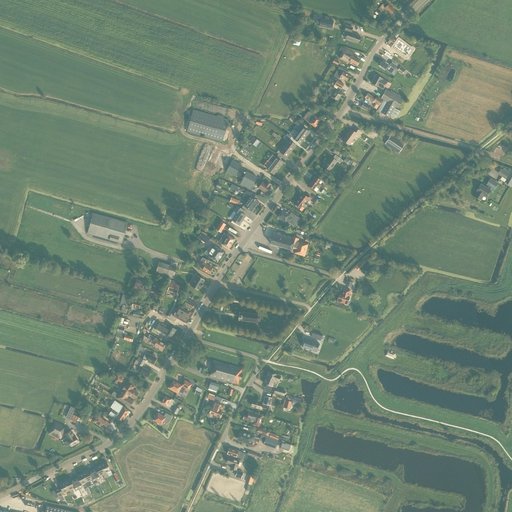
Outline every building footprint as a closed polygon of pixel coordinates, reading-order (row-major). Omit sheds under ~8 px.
[(391,14),(394,11),(388,4),(386,2),(384,4),(383,3),(380,7),(383,10),(385,8),(391,14)] [(319,26),(331,29),(333,21),(321,18),(319,26)] [(358,43),(361,37),(356,35),(357,34),(352,32),(353,28),(346,25),(344,31),(348,32),(345,40),(353,43),(354,42),(358,43)] [(400,41),(394,48),(407,58),(413,51),(400,41)] [(357,65),(360,60),(352,56),(354,53),(347,49),(345,53),(343,52),(339,58),(348,63),(349,61),(357,65)] [(398,62),(405,67),(408,63),(401,58),(398,62)] [(383,60),(379,66),(385,70),(385,69),(387,71),(391,66),(395,69),(396,66),(392,62),(390,65),(389,64),(389,65),(383,60)] [(350,76),(346,74),(347,72),(339,67),(334,76),(339,79),(340,77),(346,81),(350,76)] [(387,82),(376,75),(372,83),(383,89),(386,84),(387,82)] [(337,81),(335,83),(334,85),(341,89),(344,84),(337,81)] [(337,101),(341,95),(330,86),(327,91),(330,93),(328,95),(330,97),(337,101)] [(394,108),(395,107),(398,108),(403,100),(385,90),(380,99),(383,100),(377,110),(389,117),(390,115),(395,118),(399,111),(394,108)] [(368,94),(365,98),(372,103),(373,102),(378,106),(382,101),(377,97),(375,99),(368,94)] [(321,106),(314,102),(315,101),(313,100),(309,105),(308,104),(307,105),(309,106),(309,105),(316,110),(316,111),(318,112),(319,111),(317,110),(319,108),(319,109),(321,106)] [(193,109),(191,116),(187,131),(222,141),(229,119),(193,109)] [(320,120),(316,117),(310,113),(305,120),(315,127),(320,120)] [(305,138),(309,132),(302,127),(298,133),(305,138)] [(353,131),(350,129),(342,140),(349,145),(357,135),(358,136),(361,132),(355,128),(353,131)] [(305,138),(298,133),(294,138),(301,144),(305,138)] [(398,153),(405,144),(391,135),(385,144),(398,153)] [(253,137),(249,142),(256,147),(260,142),(253,137)] [(284,146),(291,151),(296,146),(289,140),(284,146)] [(253,151),(245,145),(241,150),(249,156),(253,151)] [(291,151),(284,146),(280,152),(287,157),(291,151)] [(211,154),(202,176),(208,178),(209,175),(210,175),(218,157),(211,154)] [(334,159),(330,156),(323,166),(330,171),(337,161),(340,163),(342,160),(337,156),(334,159)] [(283,163),(275,157),(271,163),(278,169),(283,163)] [(226,172),(235,177),(241,164),(232,160),(226,172)] [(278,169),(271,163),(267,169),(274,174),(278,169)] [(501,168),(498,173),(505,179),(509,174),(501,168)] [(240,184),(251,190),(257,177),(245,172),(240,184)] [(316,176),(312,181),(320,187),(321,185),(319,184),(318,184),(320,180),(316,176)] [(495,189),(498,184),(491,179),(487,185),(489,186),(487,189),(484,188),(485,187),(481,185),(477,191),(479,192),(475,197),(481,200),(484,195),(487,197),(491,191),(490,190),(492,187),(495,189)] [(265,193),(271,185),(267,182),(265,184),(262,181),(261,183),(258,181),(255,185),(258,187),(258,188),(265,193)] [(318,189),(320,187),(312,181),(309,186),(313,190),(316,186),(317,187),(316,188),(318,189)] [(303,194),(299,199),(304,203),(307,200),(309,201),(311,198),(309,196),(308,198),(303,194)] [(244,198),(255,207),(259,202),(250,196),(248,199),(245,196),(243,198),(244,198)] [(244,198),(243,198),(242,200),(245,202),(243,205),(252,212),(255,207),(244,198)] [(299,199),(295,204),(300,208),(299,210),(302,211),(304,208),(302,206),(304,203),(299,199)] [(243,210),(237,206),(234,211),(237,213),(232,220),(238,224),(242,218),(243,219),(245,215),(241,213),(243,210)] [(289,216),(281,211),(278,216),(285,221),(286,220),(292,225),(295,220),(292,218),(289,216)] [(298,216),(291,211),(289,215),(296,219),(298,216)] [(87,234),(122,243),(128,223),(92,213),(87,234)] [(226,225),(220,221),(215,230),(221,233),(226,225)] [(227,224),(239,232),(241,229),(229,221),(227,224)] [(210,239),(208,238),(201,232),(197,237),(207,244),(210,239)] [(224,233),(221,239),(222,239),(220,243),(221,244),(228,248),(234,239),(227,235),(224,233)] [(299,238),(296,238),(292,236),(292,238),(274,233),(272,236),(270,244),(292,250),(293,249),(295,249),(294,253),(304,256),(308,244),(298,241),(299,238)] [(223,252),(215,247),(213,249),(212,248),(209,253),(210,254),(209,256),(217,262),(220,258),(221,256),(223,252)] [(260,248),(259,251),(275,257),(276,253),(260,248)] [(364,256),(354,267),(357,270),(367,259),(364,256)] [(209,274),(212,268),(206,264),(208,260),(202,258),(200,261),(203,262),(201,265),(204,267),(202,270),(209,274)] [(177,267),(159,262),(156,273),(173,279),(177,267)] [(384,274),(386,266),(380,264),(378,272),(384,274)] [(194,281),(191,286),(198,290),(200,286),(201,287),(203,284),(202,283),(204,280),(197,276),(196,278),(193,276),(191,279),(194,281)] [(144,282),(136,280),(133,288),(141,291),(144,282)] [(177,294),(177,293),(179,294),(178,294),(182,295),(184,287),(170,282),(167,291),(177,294)] [(148,292),(148,294),(150,295),(151,293),(159,295),(160,291),(147,287),(146,292),(148,292)] [(337,302),(338,303),(339,304),(340,303),(347,305),(349,297),(349,296),(350,290),(344,288),(342,294),(339,293),(337,302)] [(121,312),(126,313),(130,297),(126,295),(121,312)] [(191,310),(195,303),(188,299),(184,306),(191,310)] [(130,300),(129,305),(139,308),(141,303),(133,301),(130,300)] [(173,316),(184,322),(187,317),(190,313),(179,307),(173,316)] [(239,312),(238,320),(256,322),(260,321),(260,317),(257,314),(239,312)] [(171,337),(176,330),(169,325),(168,327),(157,321),(153,328),(158,330),(160,327),(163,329),(161,333),(164,335),(165,333),(171,337)] [(119,323),(117,331),(116,337),(119,338),(124,340),(124,339),(132,341),(133,337),(126,335),(127,333),(123,332),(125,325),(122,324),(119,323)] [(313,331),(311,337),(320,341),(323,335),(313,331)] [(161,350),(164,344),(158,340),(158,339),(150,334),(147,338),(153,341),(156,343),(154,345),(161,350)] [(305,338),(302,347),(316,352),(315,351),(318,343),(319,344),(319,343),(305,338)] [(153,364),(157,358),(150,354),(149,355),(146,353),(143,358),(147,360),(153,364)] [(242,369),(213,360),(209,372),(211,372),(209,376),(238,384),(239,379),(241,380),(243,374),(241,374),(242,369)] [(137,371),(140,373),(146,377),(150,371),(143,367),(142,368),(140,366),(137,371)] [(268,371),(264,382),(263,383),(273,387),(276,381),(279,382),(281,376),(278,375),(268,371)] [(169,388),(177,393),(178,391),(183,394),(186,388),(188,390),(192,384),(184,380),(181,386),(173,381),(169,388)] [(127,398),(129,395),(134,398),(138,393),(133,389),(135,386),(128,381),(117,398),(121,401),(129,406),(132,401),(127,398)] [(208,389),(216,391),(218,385),(211,382),(208,389)] [(274,388),(273,394),(283,397),(285,391),(274,388)] [(170,399),(165,396),(161,402),(167,406),(170,407),(174,400),(171,398),(170,399)] [(272,398),(265,396),(263,404),(270,405),(272,398)] [(121,423),(129,411),(124,407),(115,400),(110,407),(113,408),(110,413),(112,414),(110,417),(115,420),(115,419),(121,423)] [(282,407),(290,409),(292,402),(284,400),(282,407)] [(220,404),(214,401),(209,413),(220,418),(222,412),(218,410),(220,404)] [(262,404),(252,401),(251,406),(260,408),(260,410),(268,412),(269,407),(261,405),(262,404)] [(172,412),(176,414),(179,409),(180,410),(182,406),(179,405),(177,407),(179,408),(179,409),(175,406),(172,412)] [(247,411),(246,414),(245,414),(243,419),(253,422),(252,424),(254,425),(258,426),(259,423),(262,416),(247,411)] [(164,416),(158,413),(154,420),(161,425),(164,421),(168,423),(172,416),(166,413),(164,416)] [(72,414),(70,420),(76,423),(78,417),(72,414)] [(93,422),(105,430),(110,424),(98,415),(93,422)] [(49,434),(61,439),(64,430),(65,427),(54,422),(49,434)] [(256,432),(267,436),(268,432),(258,427),(256,432)] [(79,442),(75,435),(72,430),(65,434),(68,439),(67,440),(71,446),(79,442)] [(255,436),(240,431),(237,440),(248,444),(251,445),(252,442),(253,443),(255,436)] [(264,444),(275,448),(278,441),(266,437),(265,442),(264,444)] [(229,448),(227,454),(236,457),(242,459),(244,454),(241,453),(242,452),(238,451),(229,448)] [(236,470),(239,461),(236,460),(228,458),(227,463),(232,465),(231,468),(236,470)] [(106,462),(100,464),(107,478),(109,477),(107,473),(110,471),(106,462)] [(95,468),(92,469),(97,481),(101,479),(100,476),(103,475),(105,479),(107,478),(100,464),(95,467),(95,468)] [(97,481),(92,469),(88,471),(88,470),(82,473),(89,486),(91,485),(89,481),(92,480),(94,482),(97,481)] [(77,477),(74,478),(79,489),(82,488),(81,485),(85,484),(86,487),(89,486),(82,473),(77,476),(77,477)] [(120,482),(116,473),(112,475),(116,484),(120,482)] [(70,479),(64,482),(71,495),(73,494),(71,490),(75,488),(76,491),(79,489),(74,478),(71,480),(70,479)] [(59,484),(60,486),(55,489),(56,490),(53,491),(55,497),(58,496),(59,497),(61,501),(64,499),(62,495),(64,494),(63,493),(67,492),(69,496),(71,495),(64,482),(59,484)]
